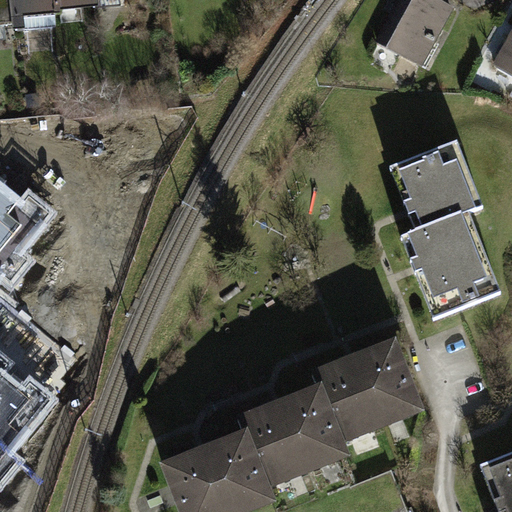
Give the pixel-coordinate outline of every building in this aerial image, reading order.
[(0,0),(0,47),(24,45),(23,36),(19,0),(0,0)] [(19,0),(23,36),(64,32),(63,25),(60,0),(19,0)] [(60,0),(63,25),(104,21),(103,11),(101,0),(60,0)] [(101,0),(103,11),(143,8),(142,0),(101,0)] [(454,13),(430,0),(401,0),(375,45),(421,71),(454,13)] [(511,36),(494,69),(511,79),(511,36)] [(462,146),(391,172),(415,238),(475,216),(486,212),(462,146)] [(0,171),(0,270),(51,211),(0,171)] [(415,238),(405,242),(435,324),(505,298),(475,216),(415,238)] [(400,351),(318,379),(324,394),(345,455),(426,426),(400,351)] [(0,469),(53,407),(0,363),(0,469)] [(324,394),(242,422),(248,438),(269,498),(350,469),(345,455),(324,394)] [(248,438),(167,467),(182,511),(273,511),(269,498),(248,438)] [(511,511),(511,459),(481,471),(496,511),(511,511)]
